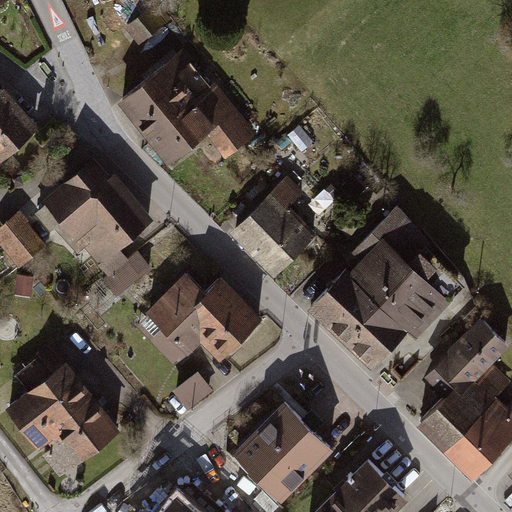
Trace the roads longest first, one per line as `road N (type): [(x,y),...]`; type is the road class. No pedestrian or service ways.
road 1 (residential): [(311,337),(81,511)]
road 2 (tertiary): [(117,144),(311,337)]
road 3 (tertiary): [(311,337),(473,498)]
road 4 (tertiary): [(48,0),(117,144)]
road 5 (residential): [(0,62),(117,144)]
